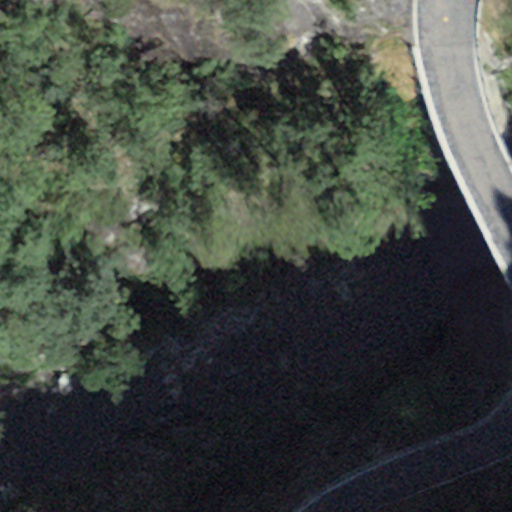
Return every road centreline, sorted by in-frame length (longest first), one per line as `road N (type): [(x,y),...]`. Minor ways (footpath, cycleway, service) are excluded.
road 1 (tertiary): [(511,225),(466,127),(444,48),(445,0)]
road 2 (tertiary): [(315,511),(511,434)]
